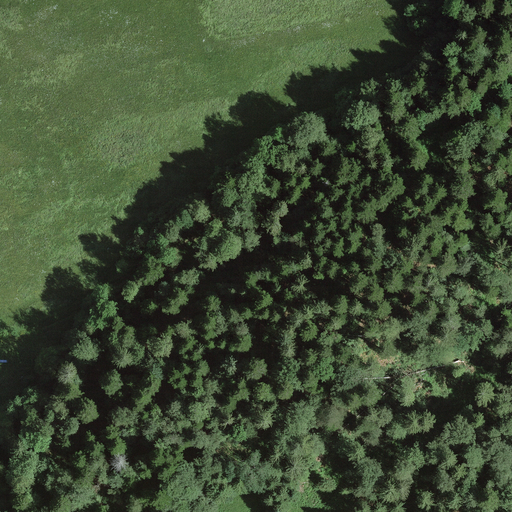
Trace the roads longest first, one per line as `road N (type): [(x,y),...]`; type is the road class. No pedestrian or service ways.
road 1 (track): [(0,328),(50,320),(86,303),(219,223),(266,168),(300,148),(446,125),(511,79)]
road 2 (track): [(446,125),(427,167),(392,201),(297,346),(269,412),(264,473),(248,511)]
